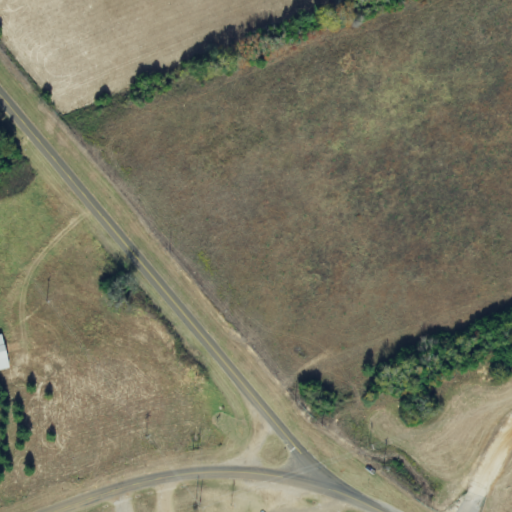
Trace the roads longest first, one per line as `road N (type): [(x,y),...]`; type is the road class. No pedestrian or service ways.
road 1 (tertiary): [(0,93),(332,489)]
road 2 (tertiary): [(50,511),(194,472),(314,482),(380,511)]
